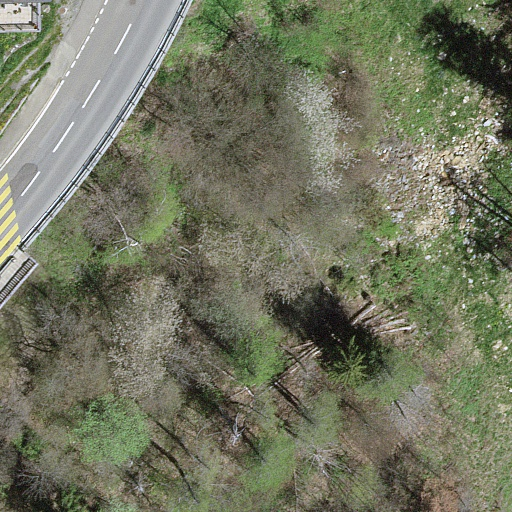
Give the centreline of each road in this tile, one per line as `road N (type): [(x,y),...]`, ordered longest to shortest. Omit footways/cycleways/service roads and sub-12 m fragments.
road 1 (tertiary): [(0,228),(115,57),(143,0)]
road 2 (track): [(123,42),(70,38),(28,66),(0,101)]
